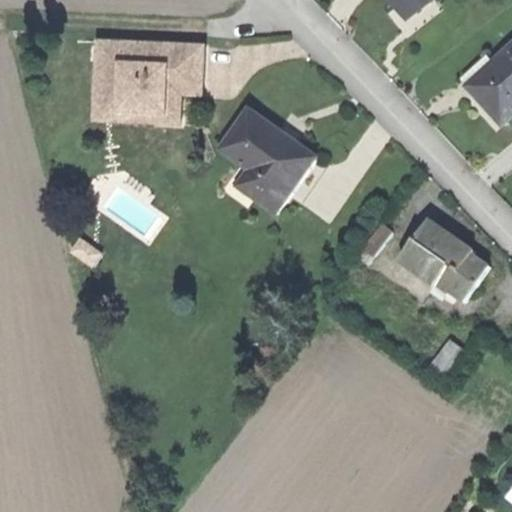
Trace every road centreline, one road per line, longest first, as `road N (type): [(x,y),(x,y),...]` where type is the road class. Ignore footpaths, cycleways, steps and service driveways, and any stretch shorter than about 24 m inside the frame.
road 1 (residential): [(290,21),(511,239)]
road 2 (track): [(0,20),(251,29),(290,21)]
